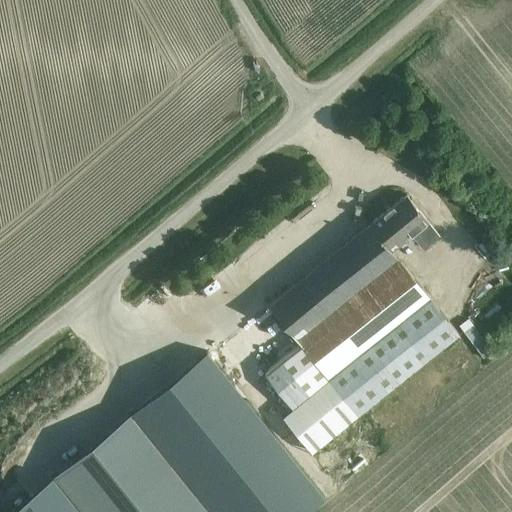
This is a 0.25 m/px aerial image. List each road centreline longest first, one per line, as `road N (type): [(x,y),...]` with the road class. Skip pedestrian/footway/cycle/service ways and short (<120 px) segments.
road 1 (unclassified): [(0,366),(89,301),(308,110)]
road 2 (unclassified): [(308,110),(437,0)]
road 3 (unclassified): [(308,110),(234,0)]
